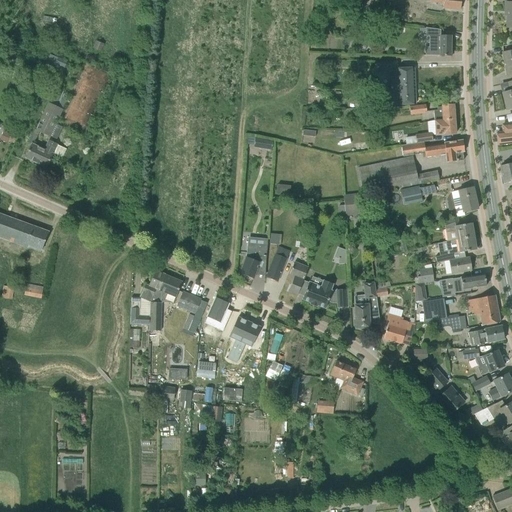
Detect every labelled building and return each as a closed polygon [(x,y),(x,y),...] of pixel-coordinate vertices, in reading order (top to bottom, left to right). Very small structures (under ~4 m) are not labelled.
[(417,0),(429,2),(443,4),(443,8),(450,9),(460,10),(460,0),(417,0)] [(322,2),(320,18),(329,19),(331,3),(322,2)] [(425,50),(425,56),(450,56),(451,36),(440,36),(440,30),(434,30),(425,30),(425,38),(429,38),(429,48),(425,48),(425,50)] [(511,50),(503,53),(505,63),(511,61),(511,50)] [(45,64),(62,72),(67,62),(57,57),(57,58),(50,54),(45,64)] [(390,69),(390,89),(414,88),(414,68),(390,69)] [(414,88),(390,89),(391,105),(415,104),(414,88)] [(62,158),(66,149),(49,141),(44,150),(34,145),(40,132),(50,137),(69,95),(60,91),(57,98),(54,96),(51,105),(48,104),(36,130),(33,129),(27,142),(32,144),(25,158),(38,164),(39,163),(47,166),(53,153),(62,158)] [(426,113),(426,111),(425,105),(409,107),(410,115),(426,113)] [(433,111),(434,122),(454,119),(453,105),(441,106),(441,107),(437,107),(437,110),(433,111)] [(454,119),(434,122),(435,135),(456,134),(454,119)] [(504,132),(497,133),(499,146),(509,144),(511,144),(511,123),(503,125),(504,132)] [(4,132),(1,140),(6,143),(9,135),(4,132)] [(415,137),(416,143),(432,141),(430,133),(415,135),(415,137)] [(255,139),(253,147),(271,150),(273,142),(255,139)] [(425,158),(445,155),(447,163),(463,160),(462,152),(464,152),(462,141),(444,143),(444,144),(424,147),(423,143),(416,144),(408,145),(406,145),(401,146),(402,157),(424,153),(425,158)] [(358,168),(364,196),(439,180),(437,171),(417,175),(412,156),(358,168)] [(501,166),(505,184),(511,182),(511,164),(501,166)] [(277,184),(276,194),(289,196),(290,186),(277,184)] [(400,190),(403,206),(422,201),(418,186),(400,190)] [(451,192),(456,217),(463,216),(463,213),(477,209),(472,187),(451,192)] [(345,215),(345,217),(363,215),(360,193),(343,195),(344,206),(345,215)] [(23,244),(41,251),(48,232),(0,214),(0,238),(22,246),(23,244)] [(444,222),(447,241),(457,240),(474,237),(471,223),(461,225),(458,226),(457,218),(444,222)] [(270,235),(269,244),(279,245),(280,236),(270,235)] [(435,256),(436,263),(436,264),(448,261),(450,261),(464,259),(464,258),(463,252),(466,252),(476,250),(474,237),(457,240),(447,241),(449,254),(445,255),(445,254),(435,256)] [(267,239),(267,240),(266,245),(247,244),(246,257),(239,274),(253,279),(260,260),(265,261),(268,239),(267,239)] [(276,249),(266,277),(277,282),(288,251),(281,248),(277,247),(276,249)] [(450,261),(448,261),(451,274),(471,271),(469,257),(464,258),(464,259),(450,261)] [(293,279),(288,293),(297,296),(298,294),(302,282),(303,280),(307,268),(294,263),(288,277),(293,279)] [(433,282),(432,268),(419,270),(419,272),(416,272),(416,277),(415,277),(416,284),(423,283),(433,282)] [(140,309),(131,309),(131,326),(149,325),(150,302),(155,289),(159,290),(165,275),(155,271),(149,286),(145,284),(142,292),(139,299),(140,309)] [(470,289),(486,286),(484,274),(452,279),(454,293),(470,290),(470,289)] [(165,275),(159,290),(175,297),(181,282),(165,275)] [(302,282),(298,294),(303,296),(302,300),(310,303),(310,304),(316,307),(317,305),(325,309),(328,302),(332,303),(337,303),(337,308),(347,307),(346,289),(336,290),(336,291),(332,291),(330,291),(332,284),(330,284),(329,282),(327,281),(325,282),(323,281),(321,287),(308,282),(308,284),(302,282)] [(378,289),(375,290),(386,289),(386,288),(390,288),(389,282),(377,284),(378,289)] [(360,303),(354,304),(354,306),(355,329),(358,329),(358,330),(367,331),(367,328),(369,328),(369,321),(370,321),(370,318),(379,317),(377,307),(376,297),(375,290),(374,283),(363,284),(364,295),(364,297),(360,298),(360,303)] [(423,283),(416,284),(415,285),(414,302),(422,301),(426,300),(423,283)] [(24,296),(41,299),(43,287),(26,284),(24,296)] [(12,299),(14,287),(2,286),(0,298),(12,299)] [(387,296),(386,289),(375,290),(376,297),(387,296)] [(177,306),(195,313),(200,300),(182,293),(177,306)] [(477,299),(482,326),(500,323),(495,295),(477,299)] [(426,300),(422,301),(425,322),(436,320),(439,320),(446,319),(443,297),(426,300)] [(214,298),(206,317),(217,322),(214,328),(221,331),(230,311),(225,309),(227,303),(214,298)] [(149,325),(149,331),(160,332),(161,303),(150,302),(149,325)] [(389,320),(386,329),(383,339),(407,346),(414,324),(404,322),(402,318),(389,314),(387,320),(389,320)] [(475,328),(475,315),(463,315),(463,328),(475,328)] [(439,320),(440,325),(454,323),(455,329),(460,328),(458,316),(446,319),(439,320)] [(239,318),(230,338),(237,340),(232,352),(236,354),(250,323),(239,318)] [(250,323),(236,354),(240,356),(246,344),(252,347),(261,328),(250,323)] [(467,333),(470,347),(487,343),(494,342),(504,340),(501,326),(491,328),(484,329),(467,333)] [(128,348),(138,348),(139,329),(129,329),(128,348)] [(427,359),(427,349),(413,349),(406,349),(406,361),(416,361),(416,360),(427,359)] [(469,351),(458,352),(459,359),(462,358),(463,359),(471,358),(475,358),(478,357),(477,350),(469,351)] [(478,357),(475,358),(478,367),(477,367),(480,376),(494,370),(503,366),(497,351),(488,354),(482,357),(478,357)] [(336,378),(335,382),(336,386),(340,388),(340,389),(357,395),(362,382),(352,378),(356,370),(335,361),(330,375),(336,378)] [(426,378),(437,391),(447,382),(436,369),(426,378)] [(282,371),(278,377),(284,381),(288,375),(282,371)] [(488,392),(492,400),(500,396),(511,390),(511,384),(507,374),(498,379),(493,381),(496,388),(488,392)] [(296,383),(314,385),(315,377),(297,375),(296,383)] [(471,384),(475,391),(489,384),(486,377),(475,382),(471,384)] [(129,396),(146,398),(147,389),(130,387),(129,396)] [(162,387),(161,399),(173,400),(174,388),(162,387)] [(436,399),(450,415),(463,403),(449,388),(436,399)] [(182,403),(181,407),(189,408),(191,391),(179,390),(177,402),(182,403)] [(192,393),(192,401),(203,403),(204,395),(192,393)] [(316,412),(333,414),(333,403),(317,401),(316,412)] [(478,412),(472,415),(476,424),(479,422),(479,424),(487,420),(488,422),(493,419),(498,429),(507,424),(511,420),(511,401),(501,409),(498,402),(486,408),(482,410),(478,412)] [(468,417),(472,415),(478,412),(475,405),(471,407),(464,411),(468,417)] [(192,422),(199,423),(199,420),(211,421),(212,419),(217,420),(218,409),(199,407),(199,414),(193,413),(192,422)] [(511,425),(498,434),(505,446),(506,445),(508,447),(511,452),(511,425)] [(468,433),(461,440),(468,449),(471,446),(469,444),(474,439),(468,433)] [(193,473),(193,485),(205,485),(205,473),(193,473)] [(492,497),(497,510),(511,504),(511,490),(511,489),(492,497)]
